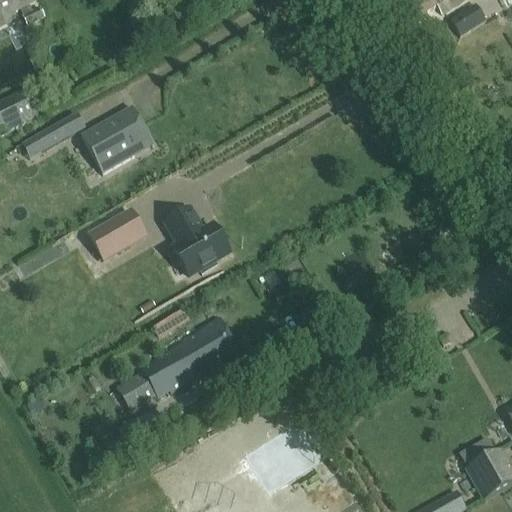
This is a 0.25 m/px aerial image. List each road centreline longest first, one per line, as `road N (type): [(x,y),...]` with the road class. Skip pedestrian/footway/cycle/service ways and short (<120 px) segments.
road 1 (tertiary): [(511,239),(323,0)]
road 2 (track): [(502,227),(304,344)]
road 3 (track): [(102,108),(294,0)]
